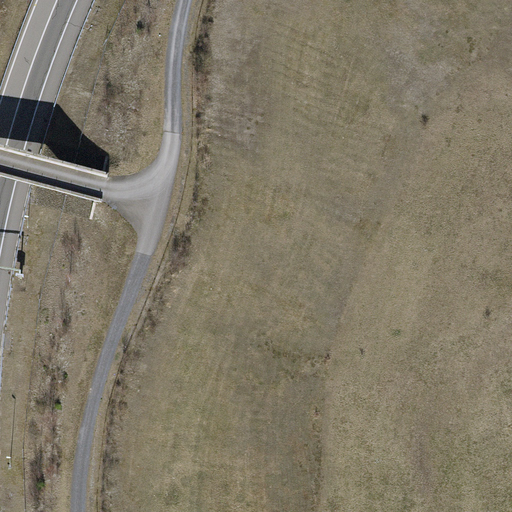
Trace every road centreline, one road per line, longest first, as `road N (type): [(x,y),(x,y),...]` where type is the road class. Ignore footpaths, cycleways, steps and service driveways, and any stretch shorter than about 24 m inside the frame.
road 1 (track): [(79,511),(100,377),(161,202),(187,0)]
road 2 (motorway): [(0,213),(67,0)]
road 3 (track): [(0,160),(161,202)]
